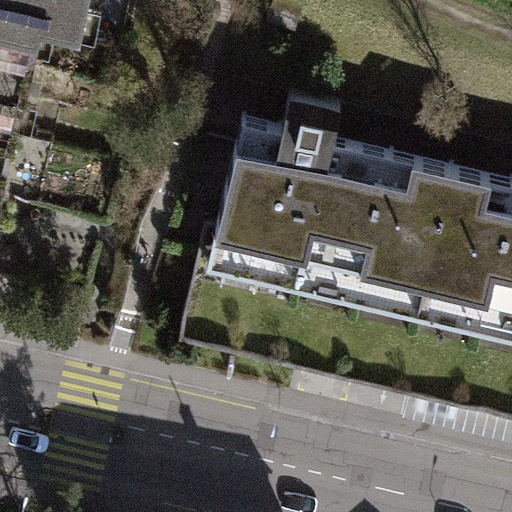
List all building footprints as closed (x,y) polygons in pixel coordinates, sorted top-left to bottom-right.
[(0,0),(0,186),(40,22),(78,31),(85,0),(0,0)] [(208,262),(417,308),(450,158),(332,132),(340,96),(291,85),(284,117),(243,108),(218,218),(208,262)] [(417,308),(511,329),(511,172),(450,158),(417,308)] [(208,262),(218,218),(202,214),(176,330),(407,381),(511,404),(511,329),(417,308),(208,262)] [(511,404),(407,381),(402,407),(511,431),(511,404)]
